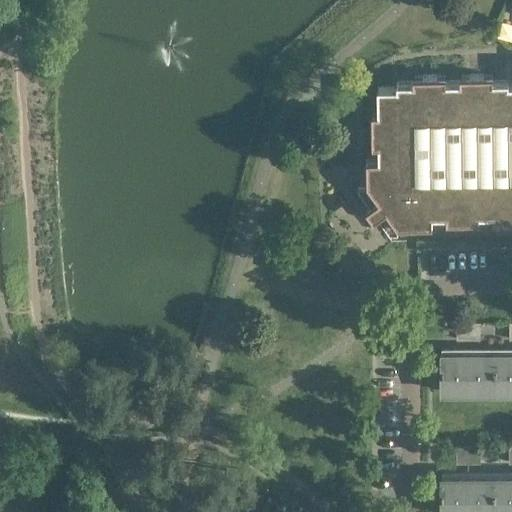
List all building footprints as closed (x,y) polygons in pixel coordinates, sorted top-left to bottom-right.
[(511,82),(508,83),(508,80),(493,80),(493,74),(460,74),(460,81),(446,81),(446,74),(413,75),(413,81),(397,81),(397,86),(377,86),(378,112),(372,112),(372,144),(378,144),(378,159),(366,159),(367,183),(378,199),(373,203),(381,213),(386,209),(397,225),(432,225),(432,214),(447,214),(447,221),(479,220),(479,214),(493,214),(493,220),(511,219),(511,82)] [(457,330),(469,330),(469,322),(457,322),(457,330)] [(469,322),(469,330),(481,330),(481,322),(469,322)] [(457,339),(469,339),(469,330),(457,330),(457,339)] [(469,330),(469,339),(481,339),(481,330),(469,330)] [(511,350),(441,351),(442,390),(511,390),(511,350)] [(457,454),(469,454),(469,445),(457,445),(457,454)] [(469,445),(469,454),(481,454),(481,445),(469,445)] [(457,462),(469,462),(469,454),(457,454),(457,462)] [(469,454),(469,462),(481,462),(481,454),(469,454)] [(511,511),(511,474),(441,475),(440,511),(511,511)]
